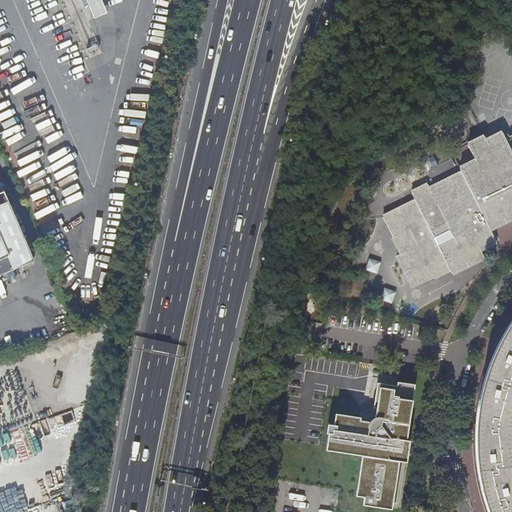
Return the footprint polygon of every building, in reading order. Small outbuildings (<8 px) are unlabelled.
[(104,0),(90,0),(94,17),(108,14),(104,0)] [(482,252),(497,244),(492,233),(511,223),(511,152),(501,131),(486,139),(484,134),(467,143),(475,159),(459,167),(461,171),(429,187),(427,183),(412,191),(416,199),(383,215),(395,238),(391,239),(399,255),(395,257),(411,288),(451,271),(454,276),(486,259),(482,252)] [(0,185),(0,274),(33,261),(0,185)] [(368,258),(364,269),(375,273),(379,261),(368,258)] [(389,303),(393,291),(383,287),(379,299),(389,303)] [(511,511),(511,325),(506,334),(497,351),(490,370),(486,381),(481,399),(478,419),(477,434),(477,455),(479,470),(482,488),(486,505),(488,511),(511,511)] [(410,444),(407,443),(416,388),(397,384),(396,389),(376,386),(372,410),(377,411),(375,420),(372,420),(371,421),(369,423),(368,425),(359,423),(360,420),(335,415),(333,426),(337,427),(336,432),(333,431),(332,435),(329,434),(326,451),(365,459),(358,500),(367,501),(365,510),(377,511),(392,511),(401,467),(406,468),(410,444)]
